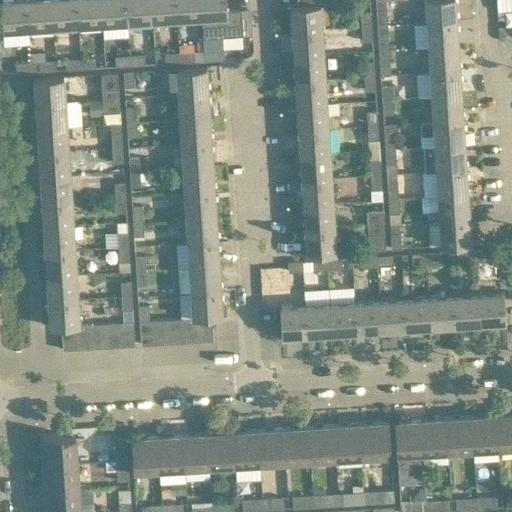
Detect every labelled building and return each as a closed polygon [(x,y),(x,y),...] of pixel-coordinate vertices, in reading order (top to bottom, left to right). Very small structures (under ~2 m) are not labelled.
[(3,29),(28,27),(26,0),(1,0),(2,14),(3,26),(3,29)] [(26,0),(28,27),(54,26),(52,0),(26,0)] [(52,0),(54,26),(78,24),(76,0),(52,0)] [(101,0),(76,0),(78,24),(103,23),(101,0)] [(101,0),(103,23),(128,21),(126,0),(101,0)] [(126,0),(128,21),(153,19),(152,0),(126,0)] [(152,0),(153,19),(178,18),(177,0),(152,0)] [(202,16),(203,16),(201,0),(177,0),(178,18),(202,16)] [(226,0),(201,0),(203,16),(202,16),(204,37),(223,35),(243,34),(241,8),(227,9),(226,0)] [(385,0),(375,0),(376,14),(386,13),(385,0)] [(455,0),(425,0),(427,21),(457,19),(455,0)] [(511,0),(497,0),(498,9),(503,9),(511,8),(511,0)] [(292,17),(293,29),(323,27),(321,3),(313,3),(298,4),(291,4),(287,5),(287,17),(292,17)] [(247,8),(241,8),(243,34),(252,33),(251,11),(247,8)] [(371,10),(361,11),(361,25),(372,25),(371,10)] [(427,21),(428,45),(458,43),(457,19),(427,21)] [(372,25),(361,25),(362,39),(372,39),(372,25)] [(293,29),(294,54),(324,52),(323,27),(293,29)] [(388,34),(378,34),(378,49),(389,48),(388,34)] [(223,35),(204,37),(205,59),(220,58),(225,58),(223,35)] [(194,42),(180,43),(181,50),(181,61),(195,60),(195,50),(194,42)] [(428,45),(430,69),(460,67),(458,43),(428,45)] [(389,48),(378,49),(380,73),(390,73),(389,48)] [(30,51),(30,60),(31,70),(46,69),(45,59),(45,50),(30,51)] [(181,61),(181,50),(165,51),(166,62),(181,61)] [(294,54),(296,78),(326,77),(324,52),(294,54)] [(144,53),(130,54),(131,64),(145,63),(144,53)] [(131,64),(130,54),(115,55),(115,65),(131,64)] [(94,56),(80,57),(81,67),(95,66),(94,56)] [(81,67),(80,57),(65,58),(65,68),(81,67)] [(364,60),(364,74),(374,73),(373,59),(364,60)] [(31,70),(30,60),(16,61),(17,71),(31,70)] [(207,65),(187,66),(177,67),(179,93),(209,91),(208,78),(211,78),(211,65),(207,65)] [(430,69),(432,95),(462,93),(460,67),(430,69)] [(133,70),(123,71),(124,85),(134,84),(133,70)] [(117,71),(101,72),(103,98),(119,97),(117,71)] [(374,73),(364,74),(365,89),(375,89),(374,73)] [(55,75),(35,76),(36,102),(66,100),(66,97),(65,74),(55,75)] [(296,78),(297,104),(327,102),(326,77),(296,78)] [(391,83),(381,84),(382,98),(392,98),(391,83)] [(209,102),(209,91),(179,93),(180,117),(210,115),(214,115),(213,102),(209,102)] [(432,95),(433,120),(463,118),(462,93),(432,95)] [(103,98),(89,99),(90,114),(103,113),(103,112),(120,110),(119,97),(103,98)] [(392,98),(382,98),(382,113),(393,112),(392,98)] [(34,125),(34,127),(38,126),(38,127),(68,125),(66,100),(36,102),(37,115),(34,115),(34,125)] [(297,104),(299,128),(329,126),(338,126),(338,112),(328,113),(327,102),(297,104)] [(135,105),(125,106),(126,121),(136,120),(135,105)] [(367,110),(368,124),(377,123),(377,109),(367,110)] [(180,117),(182,141),(212,140),(210,115),(180,117)] [(434,132),(435,144),(465,142),(463,118),(433,120),(420,121),(421,133),(434,132)] [(136,120),(126,121),(127,135),(137,135),(136,120)] [(393,122),(383,123),(385,148),(395,147),(393,122)] [(377,123),(368,124),(368,139),(378,139),(377,123)] [(38,127),(39,152),(69,150),(68,125),(38,127)] [(299,128),(301,154),(331,152),(329,126),(299,128)] [(121,131),(111,132),(112,146),(122,146),(121,131)] [(182,141),(183,166),(213,164),(212,140),(182,141)] [(424,169),(436,168),(466,167),(465,142),(435,144),(423,145),(424,169)] [(122,146),(112,146),(113,161),(123,160),(122,146)] [(395,147),(385,148),(386,173),(397,172),(395,147)] [(39,152),(41,175),(71,173),(69,150),(39,152)] [(301,154),(302,177),(332,175),(331,152),(301,154)] [(138,155),(128,155),(129,170),(139,169),(138,155)] [(370,159),(371,173),(381,172),(380,158),(370,159)] [(183,166),(185,191),(215,189),(213,164),(183,166)] [(436,170),(422,171),(423,194),(438,193),(468,191),(466,167),(436,168),(436,170)] [(139,169),(129,170),(130,185),(140,184),(139,169)] [(381,172),(371,173),(372,188),(381,187),(381,172)] [(397,172),(386,173),(388,197),(398,196),(397,172)] [(41,175),(42,200),(72,198),(71,173),(41,175)] [(303,190),(299,191),(299,202),(334,200),(332,175),(302,177),(303,190)] [(124,180),(114,181),(115,196),(125,195),(124,180)] [(185,191),(187,216),(216,214),(215,189),(185,191)] [(469,217),(469,204),(473,204),(472,192),(468,192),(468,191),(438,193),(440,218),(469,217)] [(125,195),(115,196),(116,210),(126,210),(125,195)] [(398,196),(388,197),(389,212),(399,211),(398,196)] [(42,200),(44,225),(74,223),(72,198),(42,200)] [(334,200),(299,202),(300,215),(305,215),(305,227),(335,225),(334,200)] [(142,204),(132,205),(132,206),(133,220),(143,219),(142,204)] [(366,209),(367,223),(383,222),(383,208),(366,209)] [(187,216),(188,241),(218,239),(216,214),(187,216)] [(469,217),(440,218),(441,243),(471,242),(469,217)] [(143,219),(133,220),(134,234),(144,234),(143,219)] [(384,222),(367,223),(369,248),(385,247),(384,222)] [(44,225),(46,251),(76,249),(74,223),(44,225)] [(302,253),(327,251),(337,250),(335,225),(305,227),(306,240),(302,240),(302,253)] [(128,230),(117,231),(118,245),(129,245),(128,230)] [(400,232),(390,232),(391,247),(401,246),(400,232)] [(188,241),(190,265),(219,263),(218,239),(188,241)] [(129,245),(118,245),(119,260),(129,259),(129,245)] [(491,258),(490,247),(476,248),(477,259),(491,258)] [(477,259),(476,248),(461,249),(462,260),(477,259)] [(46,251),(47,274),(77,272),(76,249),(46,251)] [(441,250),(426,251),(427,261),(441,260),(441,250)] [(426,251),(411,252),(412,262),(427,261),(426,251)] [(145,254),(135,254),(136,269),(146,268),(145,254)] [(377,254),(362,255),(363,265),(377,264),(377,254)] [(391,254),(377,254),(377,264),(392,264),(391,254)] [(337,257),(326,258),(327,268),(342,267),(341,257),(337,257)] [(326,258),(312,259),(313,269),(327,268),(326,258)] [(302,259),(287,260),(288,271),(302,270),(302,259)] [(190,265),(191,290),(221,288),(219,263),(190,265)] [(146,268),(136,269),(137,284),(147,283),(146,268)] [(47,274),(49,299),(79,297),(77,272),(47,274)] [(131,279),(121,280),(122,295),(132,294),(131,279)] [(329,287),(304,289),(305,302),(306,302),(308,332),(333,330),(332,300),(329,301),(329,287)] [(223,314),(224,314),(226,313),(226,301),(222,301),(221,288),(191,290),(193,316),(197,316),(212,315),(223,314)] [(506,320),(504,297),(504,291),(481,292),(482,321),(506,320)] [(481,292),(455,293),(457,323),(482,321),(481,292)] [(455,293),(430,295),(431,324),(457,323),(455,293)] [(132,294),(122,295),(123,309),(133,309),(132,294)] [(430,295),(405,296),(407,326),(431,324),(430,295)] [(405,296),(381,298),(382,327),(407,326),(405,296)] [(61,324),(75,323),(80,323),(79,297),(49,299),(50,325),(61,324)] [(381,298),(356,299),(358,329),(382,327),(381,298)] [(356,299),(332,300),(333,330),(358,329),(356,299)] [(282,333),(283,338),(295,337),(295,332),(308,332),(306,302),(305,302),(280,303),(282,333)] [(138,304),(139,319),(150,319),(149,303),(138,304)] [(212,315),(197,316),(199,340),(213,339),(212,315)] [(197,316),(193,316),(183,317),(184,340),(199,340),(197,316)] [(168,317),(154,318),(155,342),(170,341),(168,317)] [(183,317),(168,317),(170,341),(184,340),(183,317)] [(150,319),(139,319),(141,343),(155,342),(154,318),(150,319)] [(119,320),(104,321),(106,345),(120,344),(119,320)] [(133,320),(119,320),(120,344),(135,344),(133,320)] [(104,321),(90,322),(91,346),(106,345),(104,321)] [(80,323),(75,323),(77,347),(91,346),(90,322),(80,323)] [(75,323),(61,324),(63,348),(77,347),(75,323)] [(511,411),(500,412),(501,431),(497,431),(498,446),(511,445),(511,411)] [(500,412),(475,414),(476,433),(471,433),(472,448),(498,446),(497,431),(501,431),(500,412)] [(475,414),(449,416),(450,434),(446,435),(447,449),(472,448),(471,433),(476,433),(475,414)] [(449,416),(424,417),(425,436),(421,436),(422,451),(447,449),(446,435),(450,434),(449,416)] [(425,436),(424,417),(398,419),(400,438),(395,438),(396,453),(397,453),(398,465),(422,464),(422,451),(421,436),(425,436)] [(388,420),(363,421),(364,440),(360,441),(361,455),(387,454),(386,440),(390,440),(388,420)] [(363,421),(338,423),(339,442),(335,442),(336,457),(361,455),(360,441),(364,440),(363,421)] [(338,423),(313,424),(314,443),(310,444),(310,458),(336,457),(335,442),(339,442),(338,423)] [(313,424),(287,426),(289,445),(284,445),(285,460),(310,458),(310,444),(314,443),(313,424)] [(287,426),(262,427),(263,446),(259,447),(260,461),(285,460),(284,445),(289,445),(287,426)] [(238,448),(234,448),(235,463),(236,463),(237,479),(260,477),(259,461),(260,461),(259,447),(263,446),(262,427),(237,429),(238,448)] [(237,429),(212,430),(213,450),(209,450),(210,464),(235,463),(234,448),(238,448),(237,429)] [(212,430),(187,432),(188,451),(183,451),(184,466),(210,464),(209,450),(213,450),(212,430)] [(41,433),(43,456),(62,455),(62,461),(77,460),(75,435),(62,436),(62,432),(41,433)] [(162,453),(158,453),(159,467),(160,482),(169,481),(185,480),(185,477),(184,466),(183,451),(188,451),(187,432),(161,433),(162,453)] [(162,453),(161,433),(136,435),(137,454),(132,454),(133,469),(159,467),(158,453),(162,453)] [(115,438),(116,458),(127,457),(125,437),(115,438)] [(422,451),(422,464),(448,462),(447,449),(422,451)] [(43,456),(44,481),(63,480),(64,487),(79,486),(77,460),(62,461),(62,455),(43,456)] [(127,457),(116,458),(118,479),(128,478),(127,457)] [(210,464),(184,466),(185,477),(210,476),(210,464)] [(422,464),(398,465),(399,481),(423,479),(422,464)] [(63,480),(44,481),(46,507),(65,505),(65,511),(80,511),(80,503),(93,502),(92,487),(79,488),(79,486),(64,487),(63,480)] [(185,480),(169,481),(170,493),(186,492),(185,480)] [(424,485),(421,486),(410,500),(425,499),(424,485)] [(118,488),(119,509),(130,508),(129,488),(118,488)] [(393,488),(363,490),(363,501),(393,499),(393,488)] [(352,491),(342,492),(343,502),(363,501),(363,490),(352,491)] [(326,493),(313,494),(313,504),(334,503),(333,492),(326,493)] [(313,494),(292,495),(293,505),(313,504),(313,494)] [(497,495),(476,496),(476,508),(498,507),(497,495)] [(283,496),(262,497),(263,507),(284,506),(283,496)] [(476,496),(455,498),(456,509),(476,508),(476,496)] [(262,497),(241,498),(242,509),(263,507),(262,497)] [(447,498),(425,499),(426,511),(448,510),(447,498)] [(232,499),(212,500),(212,510),(233,509),(232,499)] [(410,500),(404,501),(404,511),(412,511),(426,511),(425,499),(410,500)] [(212,500),(191,501),(192,511),(212,510),(212,500)] [(182,511),(182,502),(161,503),(161,511),(182,511)] [(161,511),(161,503),(140,504),(140,511),(161,511)]
